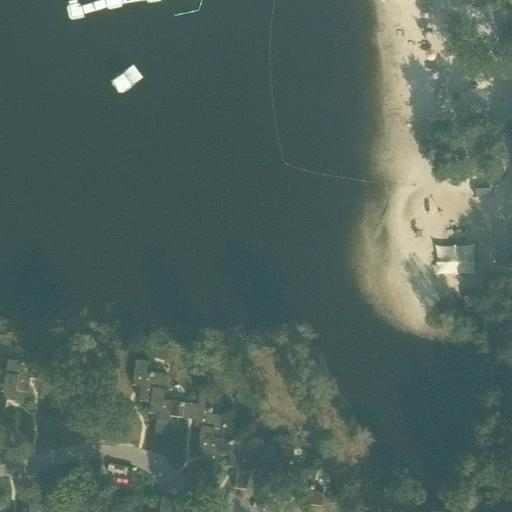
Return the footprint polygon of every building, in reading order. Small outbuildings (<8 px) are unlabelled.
[(511,0),(464,0),(466,0),(468,0),(470,0),(474,0),(504,0),(505,1),(507,2),(509,4),(510,6),(511,8),(511,9),(511,0)] [(8,362),(6,377),(18,379),(16,393),(17,393),(29,395),(30,384),(31,381),(39,382),(43,356),(29,354),(28,365),(8,362)] [(140,403),(151,405),(152,405),(154,391),(167,393),(169,377),(149,374),(151,364),(137,362),(133,388),(142,389),(140,403)] [(0,385),(0,421),(4,423),(7,406),(7,402),(15,404),(17,393),(16,393),(18,379),(6,377),(4,386),(0,385)] [(165,402),(167,393),(154,391),(152,405),(151,405),(150,415),(158,417),(155,437),(168,439),(171,418),(183,420),(184,418),(185,405),(165,402)] [(199,407),(185,405),(184,418),(197,420),(196,428),(202,429),(215,431),(221,432),(223,418),(213,417),(216,397),(200,394),(199,407)] [(231,458),(233,443),(214,440),(215,431),(202,429),(198,454),(207,455),(204,475),(217,477),(219,457),(231,458)] [(263,474),(263,471),(265,458),(245,456),(247,445),(233,443),(231,458),(229,469),(238,470),(235,490),(247,492),(250,472),(263,474)] [(276,482),(287,483),(302,485),(304,472),(293,470),(296,450),(281,448),(279,461),(265,458),(263,471),(277,473),(276,482)] [(302,485),(287,483),(285,495),(299,497),(298,505),(322,508),(324,494),(314,493),(316,474),(304,472),(302,485)] [(70,511),(72,502),(46,499),(45,507),(30,505),(29,511),(70,511)] [(174,511),(176,504),(163,502),(161,511),(174,511)]
